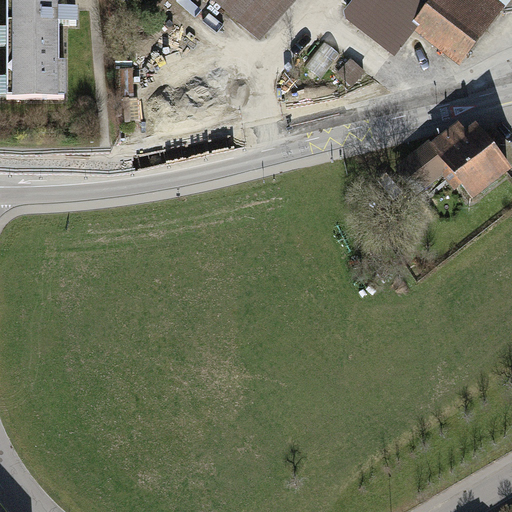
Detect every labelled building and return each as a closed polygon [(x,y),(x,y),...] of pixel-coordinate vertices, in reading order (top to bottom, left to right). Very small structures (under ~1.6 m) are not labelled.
[(70,0),(8,0),(8,102),(70,102),(70,0)] [(301,0),(215,0),(264,43),(301,0)] [(511,0),(353,0),(345,11),(396,50),(417,23),(467,62),(511,3),(511,0)] [(367,74),(349,58),(337,70),(356,87),(367,74)] [(511,173),(477,126),(467,134),(462,128),(434,149),(429,144),(397,167),(415,192),(444,170),(470,205),(511,173)]
